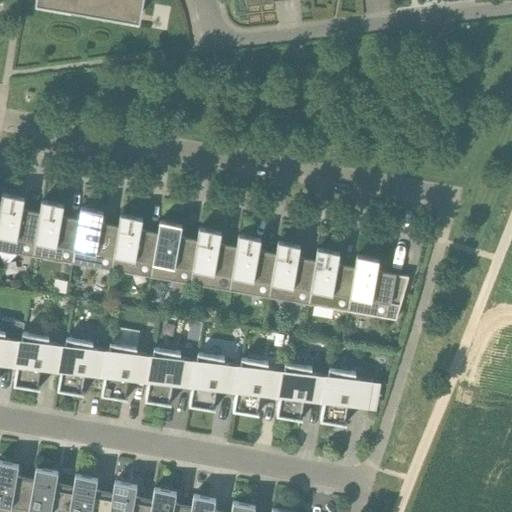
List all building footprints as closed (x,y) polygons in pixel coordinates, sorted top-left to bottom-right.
[(140,15),(141,16),(143,0),(42,0),(140,17),(140,15)] [(0,209),(0,251),(32,257),(40,213),(23,210),(25,198),(3,194),(0,209)] [(32,257),(72,264),(79,219),(62,217),(64,205),(42,201),(40,213),(32,257)] [(72,264),(111,270),(119,226),(102,223),(104,211),(81,208),(79,219),(72,264)] [(111,270),(150,277),(158,233),(141,230),(143,218),(121,214),(119,226),(111,270)] [(150,277),(190,284),(197,240),(180,237),(182,225),(160,221),(158,233),(150,277)] [(190,284),(229,291),(237,247),(220,244),(222,232),(200,228),(197,240),(190,284)] [(229,291),(269,298),(276,254),(259,251),(261,239),(239,235),(237,247),(229,291)] [(269,298),(308,305),(316,261),(299,258),(301,246),(278,242),(276,254),(269,298)] [(308,305),(347,311),(355,267),(338,264),(340,252),(318,249),(316,261),(308,305)] [(397,320),(401,306),(409,277),(377,271),(379,259),(357,255),(355,267),(347,311),(397,320)] [(0,363),(17,366),(22,340),(2,337),(3,333),(6,333),(6,332),(0,330),(0,363)] [(42,368),(61,372),(66,345),(46,342),(47,338),(50,338),(50,337),(24,332),(22,340),(17,366),(14,384),(40,389),(41,387),(39,387),(42,368)] [(86,373),(105,377),(110,350),(90,347),(91,343),(93,344),(94,342),(67,337),(66,345),(61,372),(58,389),(84,394),(84,392),(83,392),(86,373)] [(129,378),(149,382),(153,355),(134,352),(134,348),(137,349),(137,347),(111,342),(110,350),(105,377),(102,394),(128,399),(128,397),(126,397),(129,378)] [(173,384),(193,387),(197,360),(177,357),(178,353),(181,354),(181,352),(155,347),(153,355),(149,382),(146,400),(172,404),(172,402),(170,402),(173,384)] [(217,389),(236,392),(241,365),(221,362),(222,358),(225,359),(225,357),(199,353),(197,360),(193,387),(190,405),(215,409),(216,407),(214,407),(217,389)] [(261,394),(280,397),(285,370),(265,367),(266,363),(268,364),(269,362),(242,358),(241,365),(236,392),(233,410),(259,414),(259,412),(258,412),(261,394)] [(305,399),(324,402),(329,376),(309,372),(309,369),(312,369),(313,367),(286,363),(285,370),(280,397),(277,415),(303,419),(303,417),(301,417),(305,399)] [(347,423),(345,422),(348,404),(369,407),(374,381),(353,377),(353,374),(356,374),(356,372),(330,368),(329,376),(324,402),(321,420),(347,424),(347,423)] [(0,511),(28,511),(35,479),(17,477),(19,464),(0,461),(0,511)] [(28,511),(69,511),(74,486),(57,483),(59,471),(37,467),(35,479),(28,511)] [(69,511),(110,511),(113,493),(96,490),(98,478),(76,474),(74,486),(69,511)] [(110,511),(150,511),(153,500),(136,497),(138,485),(115,481),(113,493),(110,511)] [(150,511),(191,511),(192,507),(175,504),(177,492),(155,488),(153,500),(150,511)] [(191,511),(222,511),(214,511),(216,499),(194,495),(192,507),(191,511)] [(254,511),(256,505),(234,502),(231,511),(254,511)]
